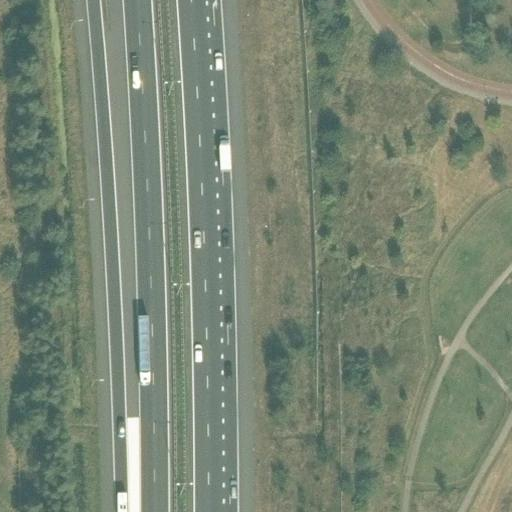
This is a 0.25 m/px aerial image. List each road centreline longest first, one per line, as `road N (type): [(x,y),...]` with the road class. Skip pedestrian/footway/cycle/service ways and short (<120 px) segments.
road 1 (motorway): [(81,0),(114,511)]
road 2 (motorway): [(132,0),(154,511)]
road 3 (motorway): [(212,511),(195,0)]
